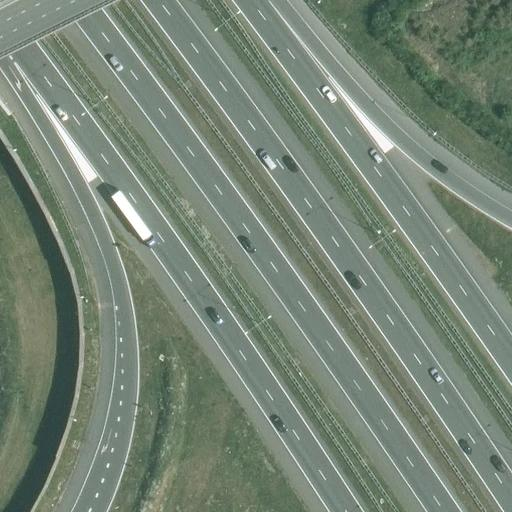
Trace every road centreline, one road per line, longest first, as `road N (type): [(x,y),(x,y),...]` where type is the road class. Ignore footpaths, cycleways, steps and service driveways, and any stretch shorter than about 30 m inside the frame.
road 1 (motorway): [(76,0),(435,511)]
road 2 (motorway): [(511,504),(162,0)]
road 3 (motorway): [(23,50),(217,317),(345,511)]
road 4 (motorway): [(23,50),(110,252),(127,328),(124,436),(98,511)]
road 5 (motorway): [(511,359),(257,0)]
road 6 (motorway): [(511,220),(400,140),(262,0)]
